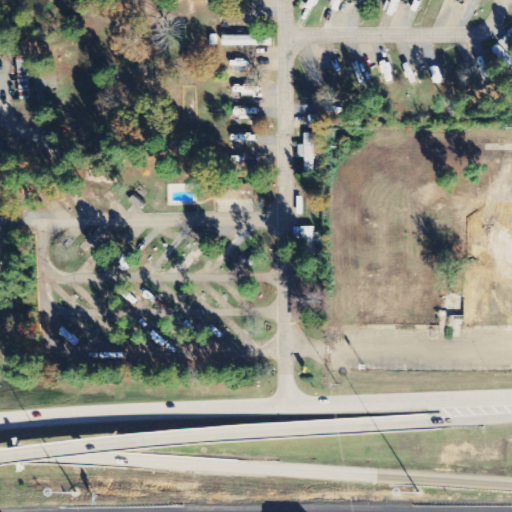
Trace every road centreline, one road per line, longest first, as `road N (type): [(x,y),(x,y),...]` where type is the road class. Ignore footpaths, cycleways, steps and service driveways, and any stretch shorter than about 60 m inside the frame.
road 1 (motorway): [(511,482),(0,454)]
road 2 (secondary): [(511,397),(0,420)]
road 3 (residential): [(288,404),(285,0)]
road 4 (motorway): [(511,412),(166,439)]
road 5 (residential): [(285,219),(34,223)]
road 6 (motorway): [(166,439),(0,459)]
